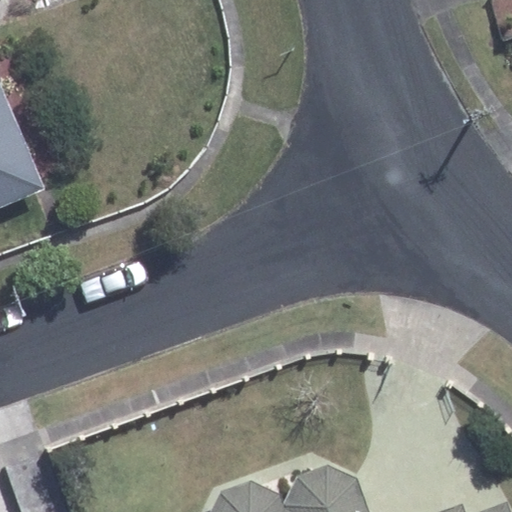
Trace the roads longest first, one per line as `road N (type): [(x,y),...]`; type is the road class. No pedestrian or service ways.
road 1 (residential): [(415,187),(278,252),(0,351)]
road 2 (residential): [(415,187),(366,0)]
road 3 (residential): [(511,264),(415,187)]
